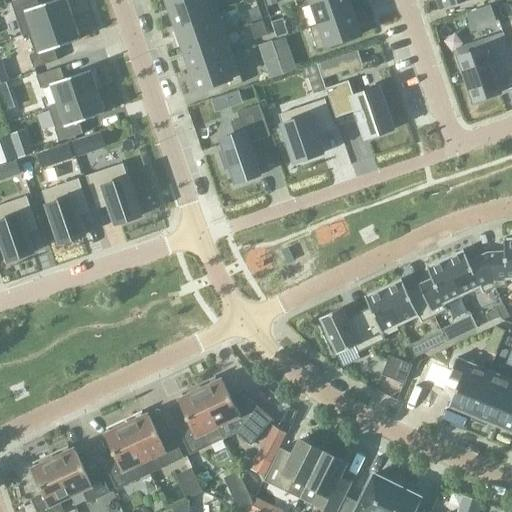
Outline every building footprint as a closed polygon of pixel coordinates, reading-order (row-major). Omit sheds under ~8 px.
[(28,35),(73,19),(66,0),(56,0),(38,6),(36,0),(19,0),(11,3),(22,37),(28,35)] [(175,27),(218,12),(213,0),(184,0),(168,6),(175,27)] [(347,0),(324,0),(311,4),(318,24),(309,27),(310,28),(352,14),(347,0)] [(89,8),(77,12),(82,26),(94,21),(89,8)] [(218,12),(175,27),(183,50),(226,35),(218,12)] [(352,14),(310,28),(317,50),(360,36),(352,14)] [(73,19),(28,35),(35,54),(29,56),(33,69),(57,61),(53,49),(80,40),(73,19)] [(287,34),(282,19),(271,23),(276,38),(287,34)] [(511,64),(511,61),(502,34),(477,42),(479,50),(458,57),(473,103),(500,94),(492,71),(511,64)] [(226,35),(183,50),(190,71),(233,56),(226,35)] [(297,71),(285,38),(274,42),(285,75),(297,71)] [(233,56),(190,71),(197,91),(229,80),(231,87),(242,83),(233,56)] [(40,89),(50,86),(57,105),(48,108),(48,109),(98,92),(90,70),(64,79),(60,68),(36,76),(40,89)] [(393,130),(378,87),(353,96),(348,82),(325,90),(335,118),(356,111),(366,139),(393,130)] [(98,92),(48,109),(55,129),(54,129),(59,142),(83,134),(79,123),(105,113),(98,92)] [(278,115),(294,164),(322,154),(313,128),(332,122),(324,99),(278,115)] [(239,119),(230,122),(235,135),(220,140),(224,151),(219,153),(225,169),(229,167),(235,184),(260,175),(249,143),(261,139),(270,136),(259,104),(237,112),(239,119)] [(140,217),(122,164),(86,177),(95,203),(106,199),(108,206),(115,225),(140,217)] [(87,205),(78,179),(41,192),(59,244),(85,236),(78,216),(76,209),(87,205)] [(423,200),(428,213),(446,205),(441,192),(423,200)] [(35,223),(26,197),(0,206),(0,239),(8,262),(33,253),(26,234),(24,227),(35,223)] [(379,223),(385,235),(405,226),(399,214),(379,223)] [(503,252),(487,253),(495,288),(506,287),(505,281),(511,280),(511,239),(503,240),(503,252)] [(463,251),(444,259),(462,296),(480,287),(483,294),(495,288),(487,253),(468,262),(463,251)] [(431,279),(419,285),(434,317),(446,311),(443,305),(462,296),(444,259),(426,268),(431,279)] [(401,280),(383,289),(400,325),(418,317),(421,323),(434,317),(419,285),(406,291),(401,280)] [(369,308),(356,314),(371,347),(384,341),(381,334),(400,325),(383,289),(364,297),(369,308)] [(500,317),(502,321),(509,317),(504,307),(497,310),(500,317)] [(342,308),(319,319),(325,331),(322,333),(328,346),(331,345),(336,355),(354,347),(357,353),(371,347),(356,314),(347,319),(342,308)] [(497,319),(500,317),(497,310),(486,315),(489,322),(497,319)] [(413,347),(413,379),(435,379),(436,347),(413,347)] [(389,357),(381,375),(404,384),(411,366),(389,357)] [(472,416),(490,372),(456,358),(448,378),(458,383),(448,407),(472,416)] [(511,384),(511,381),(490,372),(472,416),(471,421),(485,427),(487,422),(495,426),(511,384)] [(215,377),(197,385),(217,427),(229,421),(235,433),(250,446),(271,421),(273,422),(273,421),(245,396),(233,403),(222,380),(216,383),(214,378),(216,378),(215,377)] [(90,401),(102,425),(139,406),(127,382),(90,401)] [(511,384),(495,426),(511,432),(511,384)] [(217,427),(197,385),(180,393),(180,395),(181,394),(184,398),(178,401),(190,425),(179,430),(190,454),(210,444),(207,436),(219,430),(217,427)] [(141,411),(124,420),(149,473),(182,458),(170,434),(160,439),(148,415),(143,417),(140,413),(142,412),(141,411)] [(110,433),(104,435),(116,460),(105,465),(117,489),(149,473),(124,420),(106,428),(106,429),(108,429),(110,433)] [(276,454),(287,434),(273,426),(257,457),(271,464),(276,454)] [(293,480),(305,486),(322,452),(299,440),(289,460),(276,454),(263,481),(287,493),(293,480)] [(68,446),(50,455),(70,496),(82,490),(88,502),(108,493),(97,469),(86,474),(74,450),(69,452),(67,448),(68,447),(68,446)] [(324,511),(337,511),(345,497),(349,489),(336,483),(346,464),(322,452),(305,486),(317,492),(310,505),(324,511)] [(32,500),(37,511),(62,511),(57,502),(70,496),(50,455),(32,463),(33,464),(34,463),(36,468),(31,470),(42,495),(32,500)] [(383,511),(396,486),(373,475),(359,504),(345,497),(337,511),(383,511)] [(412,511),(420,498),(396,486),(383,511),(412,511)] [(457,511),(478,511),(481,504),(462,498),(457,511)] [(282,511),(255,499),(248,511),(282,511)]
